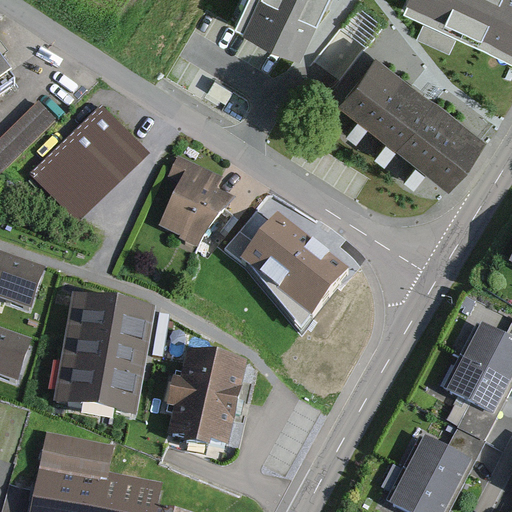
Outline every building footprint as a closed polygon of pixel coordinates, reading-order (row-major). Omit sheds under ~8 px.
[(329,0),(248,0),(239,20),(305,51),(329,0)] [(511,0),(409,0),(406,7),(511,55),(511,0)] [(480,136),(376,58),(343,102),(447,180),(480,136)] [(0,96),(16,85),(0,62),(0,96)] [(215,79),(205,98),(224,108),(234,88),(215,79)] [(36,106),(0,141),(0,176),(54,123),(36,106)] [(146,158),(98,108),(25,177),(72,227),(146,158)] [(223,181),(180,157),(169,178),(180,182),(159,227),(184,239),(181,243),(198,251),(235,202),(215,193),(223,181)] [(245,284),(293,319),(343,255),(312,233),(304,244),(286,231),(282,235),(261,217),(224,263),(247,281),(245,284)] [(46,272),(0,256),(0,305),(31,316),(46,272)] [(136,420),(155,314),(74,299),(55,405),(136,420)] [(511,375),(511,343),(479,327),(444,395),(490,419),(511,375)] [(31,346),(0,334),(0,379),(17,386),(31,346)] [(189,357),(173,441),(231,453),(247,369),(189,357)] [(47,435),(31,511),(159,511),(164,487),(110,477),(116,449),(47,435)] [(443,511),(466,468),(421,445),(388,509),(393,511),(443,511)]
